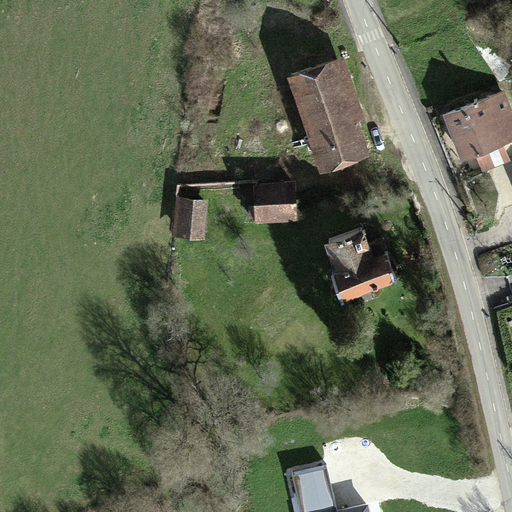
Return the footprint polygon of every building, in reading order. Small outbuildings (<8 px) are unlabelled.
[(373,157),(342,64),(298,79),(325,159),(329,172),(373,157)] [(486,103),(448,118),(465,163),(511,144),(511,127),(508,117),(494,122),(486,103)] [(254,208),(254,220),(301,218),(300,183),(261,184),(262,207),(254,208)] [(207,206),(178,203),(173,235),(203,238),(207,206)] [(335,243),(344,269),(336,272),(346,299),(404,279),(389,237),(375,242),(371,230),(335,243)]
